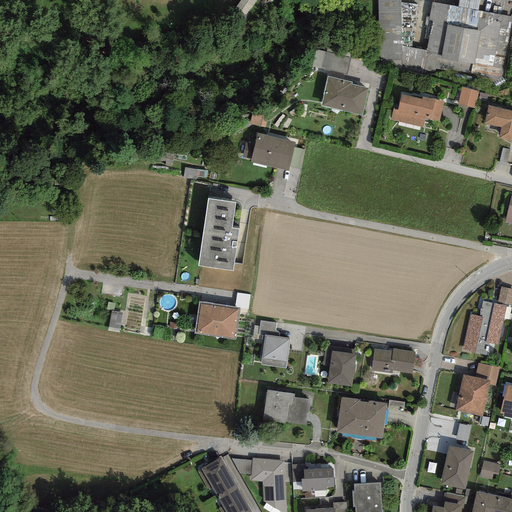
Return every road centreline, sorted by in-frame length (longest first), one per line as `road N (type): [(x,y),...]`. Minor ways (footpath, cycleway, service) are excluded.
road 1 (residential): [(511,265),(483,276),(444,318),(409,476)]
road 2 (residential): [(221,441),(316,448),(409,476)]
road 3 (residential): [(363,145),(511,181)]
